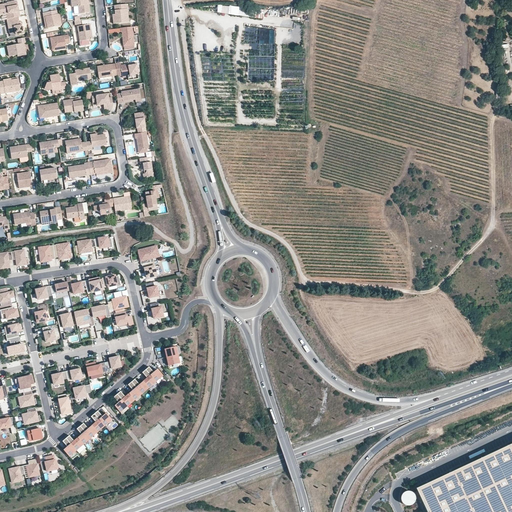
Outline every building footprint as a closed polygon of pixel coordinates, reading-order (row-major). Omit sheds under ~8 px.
[(87,0),(74,0),(76,13),(89,11),(87,0)] [(15,1),(0,3),(0,14),(6,14),(7,18),(19,16),(15,1)] [(124,5),(111,5),(112,22),(125,22),(124,5)] [(59,9),(45,13),(49,28),(63,24),(59,9)] [(19,23),(19,16),(7,18),(8,36),(23,33),(23,21),(19,23)] [(89,24),(78,25),(80,40),(90,39),(89,24)] [(132,26),(120,29),(123,46),(135,44),(132,26)] [(248,69),(275,69),(274,28),(250,29),(250,32),(244,32),(244,43),(256,43),(256,45),(250,45),(251,55),(248,55),(248,69)] [(69,34),(49,37),(51,48),(56,47),(56,49),(67,48),(66,45),(64,44),(65,43),(70,42),(69,34)] [(25,40),(9,41),(10,53),(26,52),(25,40)] [(120,62),(114,63),(116,75),(117,77),(120,76),(119,71),(121,71),(122,79),(128,78),(127,76),(138,74),(137,63),(120,65),(120,62)] [(114,63),(98,66),(100,77),(116,75),(114,63)] [(76,73),(69,74),(70,85),(78,84),(78,81),(91,78),(89,68),(75,70),(76,73)] [(60,73),(49,75),(51,90),(66,88),(64,82),(61,83),(60,73)] [(16,79),(0,82),(2,93),(18,91),(16,79)] [(142,99),(140,88),(122,91),(122,93),(117,94),(119,104),(123,104),(123,102),(142,99)] [(108,94),(92,97),(93,101),(98,100),(98,103),(105,102),(105,110),(113,108),(114,105),(112,97),(109,98),(108,94)] [(73,99),(62,101),(64,110),(74,109),(74,112),(84,111),(82,100),(73,101),(73,99)] [(57,105),(38,107),(39,117),(58,115),(57,105)] [(6,108),(0,109),(0,121),(9,120),(6,108)] [(139,133),(147,132),(145,118),(135,120),(137,128),(139,128),(139,133)] [(139,133),(134,134),(136,139),(137,139),(138,150),(141,152),(145,153),(148,152),(147,149),(149,148),(147,132),(139,133)] [(85,142),(86,150),(93,149),(92,146),(107,144),(106,135),(90,137),(91,141),(85,142)] [(58,140),(39,143),(42,155),(60,151),(58,140)] [(70,140),(65,141),(67,152),(86,150),(85,142),(81,143),(81,140),(70,142),(70,140)] [(31,144),(9,147),(12,159),(33,155),(31,144)] [(140,158),(143,178),(154,176),(152,157),(140,158)] [(110,159),(90,162),(91,176),(113,172),(110,159)] [(70,179),(91,176),(90,162),(84,163),(84,165),(68,168),(70,179)] [(55,167),(40,170),(41,180),(56,178),(55,167)] [(29,172),(17,174),(20,189),(32,186),(29,172)] [(8,177),(0,177),(0,190),(9,189),(8,177)] [(147,189),(150,207),(160,206),(157,188),(147,189)] [(118,198),(113,199),(115,207),(117,213),(133,210),(131,198),(118,200),(118,198)] [(115,207),(113,199),(105,200),(106,205),(95,207),(95,213),(100,212),(101,216),(111,215),(110,208),(115,207)] [(78,206),(66,208),(68,219),(80,217),(80,220),(84,219),(82,203),(78,204),(78,206)] [(56,210),(40,212),(41,223),(57,220),(56,215),(62,214),(60,207),(55,207),(56,210)] [(30,212),(14,214),(15,224),(30,221),(31,227),(36,226),(34,213),(30,213),(30,212)] [(7,216),(0,216),(0,227),(4,227),(5,232),(10,231),(7,216)] [(108,237),(95,239),(96,247),(102,247),(113,247),(112,240),(108,237)] [(95,239),(79,241),(80,253),(93,251),(93,247),(96,247),(95,239)] [(68,243),(53,245),(55,257),(70,254),(68,243)] [(53,245),(40,247),(42,261),(52,259),(55,257),(53,245)] [(140,252),(143,266),(157,262),(155,258),(161,257),(158,248),(156,247),(141,249),(140,252)] [(24,250),(11,252),(12,260),(16,259),(17,266),(30,264),(29,258),(26,258),(25,257),(25,253),(24,250)] [(11,252),(0,253),(0,268),(10,267),(9,260),(12,260),(11,252)] [(157,262),(143,266),(144,269),(146,268),(148,277),(157,274),(155,267),(157,266),(157,262)] [(118,275),(102,279),(104,286),(115,283),(116,287),(120,286),(118,275)] [(89,280),(85,281),(87,289),(88,293),(104,289),(104,286),(102,279),(90,282),(89,280)] [(85,281),(72,284),(74,294),(85,292),(84,290),(87,289),(85,281)] [(69,289),(67,282),(50,287),(52,294),(69,289)] [(153,283),(146,284),(149,298),(159,296),(157,286),(154,287),(153,283)] [(49,285),(36,288),(38,298),(52,294),(50,287),(49,285)] [(0,299),(1,305),(11,303),(9,297),(14,295),(13,292),(9,292),(8,287),(0,289),(0,299)] [(120,292),(115,293),(116,298),(113,300),(114,309),(128,307),(126,296),(121,297),(120,292)] [(0,313),(0,314),(6,313),(7,318),(19,316),(18,309),(13,310),(11,303),(1,305),(0,305),(0,313)] [(38,306),(39,312),(36,313),(38,322),(47,320),(44,311),(49,310),(47,303),(38,306)] [(158,303),(151,304),(153,319),(164,317),(162,307),(159,307),(158,303)] [(112,317),(109,304),(92,309),(94,316),(106,313),(107,318),(112,317)] [(96,325),(92,309),(75,313),(78,324),(90,321),(91,327),(96,325)] [(125,312),(116,315),(118,323),(125,321),(126,327),(134,325),(132,316),(126,317),(125,312)] [(74,328),(72,315),(57,318),(61,327),(64,326),(64,330),(74,328)] [(19,325),(5,328),(7,336),(5,336),(6,341),(18,338),(17,332),(21,331),(19,325)] [(51,331),(49,326),(42,328),(47,343),(57,340),(54,331),(51,331)] [(18,338),(6,341),(7,343),(11,342),(12,347),(7,348),(9,356),(24,352),(22,345),(18,346),(17,342),(19,342),(18,338)] [(176,347),(164,350),(167,358),(178,355),(176,347)] [(180,363),(178,355),(167,358),(169,366),(180,363)] [(110,361),(104,363),(107,373),(112,371),(112,368),(121,366),(119,356),(110,358),(110,361)] [(107,373),(104,363),(100,363),(101,365),(96,366),(96,363),(86,365),(89,377),(107,373)] [(146,370),(156,381),(163,375),(158,369),(154,372),(149,367),(146,370)] [(71,370),(66,371),(67,378),(71,378),(72,380),(81,378),(78,369),(71,371),(71,370)] [(149,387),(156,381),(146,370),(142,372),(148,378),(144,381),(149,387)] [(61,373),(52,375),(54,384),(63,382),(63,379),(67,378),(66,371),(61,372),(61,373)] [(31,376),(15,380),(16,384),(20,383),(21,387),(18,387),(19,393),(31,390),(30,383),(33,383),(31,376)] [(141,393),(149,387),(144,381),(140,385),(135,379),(131,382),(141,393)] [(135,399),(141,393),(131,382),(129,385),(133,391),(130,394),(135,399)] [(90,384),(74,388),(77,399),(93,394),(90,384)] [(0,399),(9,397),(6,386),(0,387),(0,399)] [(31,391),(24,392),(25,396),(19,397),(21,407),(37,403),(36,398),(33,399),(31,391)] [(127,405),(135,399),(130,394),(127,397),(121,391),(117,394),(127,405)] [(67,394),(58,396),(63,414),(71,412),(67,394)] [(120,412),(127,405),(117,394),(114,397),(119,402),(116,406),(120,412)] [(36,408),(28,409),(29,413),(23,414),(25,424),(41,420),(40,416),(37,416),(36,408)] [(98,411),(94,414),(105,425),(111,419),(107,414),(103,417),(98,411)] [(96,422),(93,426),(97,432),(105,425),(94,414),(91,416),(96,422)] [(13,417),(0,420),(0,426),(1,429),(14,425),(13,417)] [(84,423),(80,426),(90,437),(97,432),(93,426),(89,429),(84,423)] [(40,424),(28,427),(31,440),(44,437),(43,431),(39,431),(39,429),(41,428),(40,424)] [(90,437),(80,426),(77,429),(82,435),(78,438),(83,444),(90,437)] [(70,435),(66,438),(76,450),(83,444),(78,438),(75,441),(70,435)] [(76,450),(66,438),(63,441),(68,447),(64,450),(69,456),(76,450)] [(511,511),(511,440),(414,486),(426,511),(511,511)] [(41,462),(43,471),(47,470),(48,471),(58,468),(56,459),(56,460),(54,456),(47,457),(47,460),(41,462)] [(37,472),(34,460),(29,461),(29,464),(23,466),(25,474),(26,478),(35,475),(35,473),(37,472)] [(23,466),(9,469),(12,483),(22,480),(21,475),(25,474),(23,466)] [(414,503),(415,501),(415,498),(414,496),(412,494),(410,493),(408,492),(405,492),(403,493),(401,495),(400,498),(399,500),(400,503),(401,505),(403,507),(406,508),(408,508),(411,507),(413,505),(414,503)]
